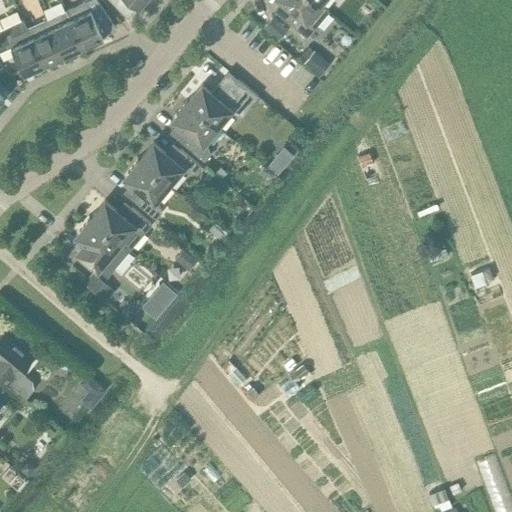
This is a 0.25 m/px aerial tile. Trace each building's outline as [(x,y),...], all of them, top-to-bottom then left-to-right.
[(84,0),(66,9),(82,45),(102,35),(102,34),(115,25),(97,0),(84,0)] [(112,0),(126,15),(137,4),(138,5),(142,0),(112,0)] [(275,11),(287,20),(307,37),(313,29),(329,10),(316,0),(281,0),(283,2),(275,11)] [(316,0),(329,10),(319,2),(319,1),(320,0),(316,0)] [(46,18),(62,54),(82,45),(66,9),(46,18)] [(272,15),(263,25),(278,39),(287,29),(272,15)] [(22,18),(0,27),(0,50),(11,46),(22,71),(23,72),(43,63),(26,27),(22,18)] [(46,18),(26,27),(43,63),(62,54),(46,18)] [(186,99),(216,125),(216,124),(217,125),(228,112),(242,114),(248,106),(258,95),(238,78),(229,90),(225,87),(217,88),(213,92),(202,83),(187,100),(186,99)] [(172,134),(184,144),(204,160),(210,152),(205,139),(216,126),(216,125),(186,99),(185,100),(187,101),(172,118),(180,124),(172,134)] [(137,158),(168,183),(168,182),(179,170),(193,172),(200,165),(180,148),(172,157),(153,141),(139,158),(138,157),(137,158)] [(266,165),(276,173),(286,162),(276,154),(266,165)] [(135,186),(127,195),(155,218),(161,210),(156,196),(167,183),(167,184),(168,183),(137,158),(138,159),(124,176),(135,186)] [(220,165),(215,171),(222,178),(227,172),(220,165)] [(89,215),(129,250),(152,222),(132,206),(124,215),(105,199),(90,216),(89,215)] [(90,217),(75,234),(84,241),(76,250),(107,276),(113,268),(129,250),(89,215),(88,216),(90,217)] [(213,223),(209,228),(218,236),(222,231),(213,223)] [(183,248),(175,257),(188,269),(196,259),(183,248)] [(481,269),(470,274),(475,287),(487,282),(481,269)] [(93,271),(84,281),(106,300),(115,290),(93,271)] [(161,280),(154,289),(168,301),(170,298),(175,291),(168,285),(161,280)] [(0,377),(7,384),(26,399),(26,398),(25,397),(36,384),(20,370),(33,353),(4,330),(0,334),(0,377)] [(88,389),(80,398),(90,406),(105,387),(102,384),(96,379),(88,389)] [(26,457),(18,466),(27,474),(35,465),(26,457)] [(184,470),(176,478),(182,485),(191,478),(184,470)]
